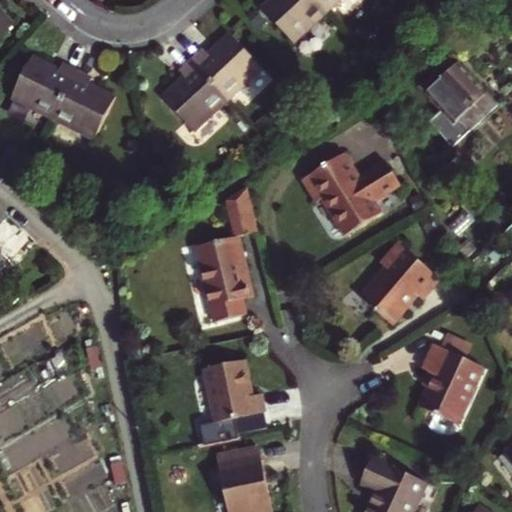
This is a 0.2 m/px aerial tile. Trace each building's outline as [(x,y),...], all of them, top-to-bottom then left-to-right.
[(265,0),(260,5),(293,41),(328,10),(318,0),(265,0)] [(318,0),(328,10),(339,0),(318,0)] [(0,34),(16,19),(2,4),(0,6),(0,34)] [(205,51),(192,63),(228,103),(264,71),(230,34),(215,48),(218,51),(211,58),(208,54),(205,51)] [(14,89),(57,111),(82,64),(67,56),(64,60),(63,63),(54,59),(56,56),(36,46),(14,89)] [(218,51),(215,48),(208,54),(211,58),(218,51)] [(194,134),(228,103),(192,63),(179,74),(182,77),(185,81),(178,87),(175,83),(160,97),(194,134)] [(121,90),(102,79),(100,83),(93,80),(95,76),(97,72),(82,64),(57,111),(98,133),(121,90)] [(471,131),(498,105),(487,93),(484,96),(480,92),(484,88),(478,82),(474,85),(456,66),(427,93),(443,110),(429,123),(450,146),(469,128),(471,131)] [(182,77),(175,83),(178,87),(185,81),(182,77)] [(338,152),(296,177),(310,199),(315,196),(319,194),(331,212),(326,214),(339,235),(375,212),(367,199),(394,183),(379,160),(353,176),(338,152)] [(155,187),(174,185),(171,158),(151,161),(155,187)] [(258,226),(247,181),(227,192),(236,231),(198,240),(216,313),(245,307),(242,292),(250,290),(244,264),(249,263),(241,230),(258,226)] [(315,196),(326,214),(331,212),(319,194),(315,196)] [(0,239),(14,258),(32,244),(20,228),(7,238),(0,229),(8,224),(5,220),(0,223),(0,239)] [(380,267),(356,298),(387,324),(411,293),(417,298),(435,276),(393,242),(375,263),(380,267)] [(0,276),(14,264),(0,248),(0,276)] [(255,289),(249,263),(244,264),(250,290),(255,289)] [(481,362),(432,343),(422,368),(427,370),(434,373),(428,387),(421,405),(457,420),(481,362)] [(242,355),(202,363),(214,417),(262,406),(258,388),(250,390),(242,355)] [(422,385),(428,387),(434,373),(427,370),(422,385)] [(258,441),(216,451),(229,511),(245,511),(272,506),(258,441)] [(511,444),(503,452),(511,463),(511,444)] [(378,452),(375,457),(386,462),(389,457),(378,452)] [(411,511),(427,481),(386,462),(375,457),(373,455),(361,481),(376,488),(364,511),(411,511)]
